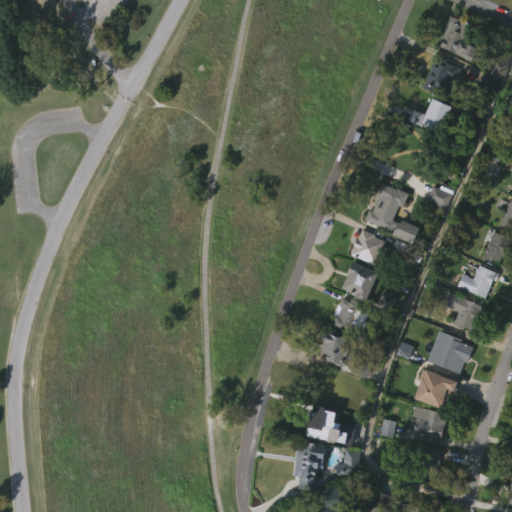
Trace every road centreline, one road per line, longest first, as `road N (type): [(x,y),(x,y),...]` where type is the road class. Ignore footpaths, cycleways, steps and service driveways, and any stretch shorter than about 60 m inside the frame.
road 1 (residential): [(248,511),(243,463),(267,366),(406,0)]
road 2 (residential): [(468,511),(482,427),(511,348)]
